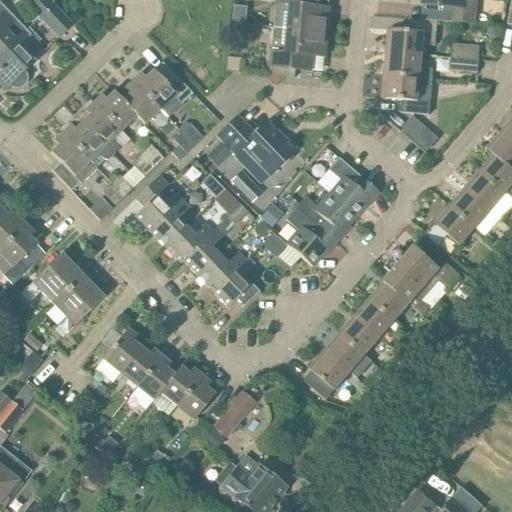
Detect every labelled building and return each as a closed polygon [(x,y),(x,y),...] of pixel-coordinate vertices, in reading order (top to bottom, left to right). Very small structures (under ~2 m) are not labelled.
[(276,0),(274,29),(327,34),(330,9),(329,9),(321,9),(322,0),(276,0)] [(450,8),(448,23),(474,26),(476,0),(422,0),(422,6),(450,8)] [(0,55),(26,30),(0,3),(0,55)] [(73,26),(53,5),(38,18),(59,40),(73,26)] [(388,31),(386,54),(422,57),(423,47),(435,48),(436,35),(437,23),(409,20),(407,32),(388,31)] [(296,71),(314,72),(316,57),(325,58),(327,34),(274,29),(270,68),(296,71)] [(26,30),(0,55),(0,83),(6,89),(9,86),(10,88),(13,89),(16,90),(19,90),(22,88),(25,86),(26,83),(27,79),(27,76),(26,73),(24,71),(33,62),(24,52),(32,44),(27,38),(31,35),(26,30)] [(421,69),(422,57),(386,54),(384,77),(432,81),(433,70),(421,69)] [(229,71),(237,72),(237,71),(238,58),(229,58),(227,57),(226,71),(229,71)] [(451,58),(450,71),(478,74),(479,61),(451,58)] [(141,74),(133,82),(160,110),(173,98),(181,105),(192,95),(162,64),(153,72),(146,79),(141,74)] [(269,77),(267,77),(272,83),(275,86),(278,87),(288,79),(269,77)] [(429,116),(432,81),(384,77),(382,100),(401,102),(400,114),(429,116)] [(122,101),(136,117),(144,126),(160,110),(133,82),(124,90),(129,95),(122,101)] [(102,96),(94,103),(121,132),(136,117),(122,101),(114,93),(106,100),(102,96)] [(113,139),(121,132),(94,103),(86,112),(83,109),(76,116),(82,123),(105,147),(113,155),(121,147),(113,139)] [(71,126),(62,134),(90,162),(97,154),(100,158),(107,161),(113,155),(105,147),(82,123),(76,116),(68,123),(71,126)] [(242,149),(269,177),(295,152),(267,123),(254,135),(237,117),(217,137),(235,156),(242,149)] [(511,120),(502,132),(511,140),(511,120)] [(427,154),(438,141),(414,121),(403,134),(427,154)] [(189,125),(182,132),(195,146),(202,139),(189,125)] [(173,141),(181,149),(186,155),(195,146),(182,132),(173,141)] [(511,170),(511,140),(502,132),(487,150),(494,156),(511,170)] [(90,162),(62,134),(55,141),(59,146),(51,154),(61,164),(52,172),(72,192),(80,184),(81,185),(97,169),(90,162)] [(206,157),(217,169),(232,155),(220,143),(206,157)] [(163,160),(150,147),(143,154),(156,167),(163,160)] [(131,165),(144,178),(156,167),(143,154),(141,155),(131,165)] [(505,195),(511,186),(511,170),(494,156),(479,173),(505,195)] [(355,218),(377,193),(338,160),(328,172),(340,182),(329,195),(355,218)] [(505,195),(479,173),(464,190),(490,212),(505,195)] [(209,175),(201,184),(210,193),(219,185),(209,175)] [(240,175),(230,185),(250,204),(259,194),(240,175)] [(132,190),(120,176),(112,185),(124,198),(132,190)] [(134,215),(149,231),(182,200),(174,192),(163,204),(155,196),(167,185),(158,176),(135,198),(144,206),(134,215)] [(102,194),(115,207),(124,198),(112,185),(102,194)] [(490,212),(464,190),(449,208),(475,230),(490,212)] [(295,210),(334,243),(355,218),(329,195),(317,209),(305,199),(295,210)] [(93,210),(101,219),(112,209),(103,200),(93,210)] [(189,208),(182,200),(149,231),(164,247),(185,226),(178,218),(189,208)] [(434,225),(460,247),(475,230),(449,208),(434,225)] [(312,269),(334,243),(295,210),(285,222),(297,232),(285,246),(312,269)] [(6,215),(0,220),(0,251),(26,227),(18,219),(14,222),(6,215)] [(183,259),(198,275),(218,255),(211,247),(230,229),(222,221),(212,231),(183,259)] [(261,222),(252,230),(262,241),(271,233),(261,222)] [(193,234),(185,226),(164,247),(179,263),(183,259),(212,231),(205,223),(193,234)] [(0,251),(0,273),(4,278),(12,286),(45,255),(36,247),(29,238),(33,234),(26,227),(0,251)] [(262,250),(272,259),(284,246),(273,237),(262,250)] [(511,245),(503,253),(511,261),(511,260),(511,245)] [(395,255),(391,259),(430,293),(434,289),(439,283),(447,290),(452,284),(454,287),(460,280),(468,286),(472,282),(459,269),(456,272),(445,263),(445,264),(439,270),(414,248),(407,257),(399,250),(395,255)] [(226,263),(218,255),(198,275),(213,291),(245,261),(237,252),(226,263)] [(511,261),(503,253),(496,262),(504,269),(511,261)] [(29,303),(40,292),(65,318),(55,328),(63,338),(104,299),(89,283),(93,278),(82,266),(77,271),(62,255),(21,294),(29,303)] [(391,275),(384,282),(423,317),(430,309),(422,302),(430,293),(391,259),(384,268),(391,274),(391,275)] [(248,285),(241,278),(252,268),(245,261),(213,291),(227,306),(236,298),(243,305),(259,290),(251,282),(248,285)] [(384,282),(369,300),(395,322),(405,310),(409,305),(423,317),(384,282)] [(369,300),(354,317),(379,339),(381,337),(390,327),(393,324),(395,322),(369,300)] [(453,312),(461,319),(469,310),(461,303),(453,312)] [(8,319),(0,312),(0,325),(2,327),(8,319)] [(453,312),(445,320),(453,328),(461,319),(453,312)] [(354,317),(339,334),(365,356),(369,351),(372,348),(379,339),(354,317)] [(103,361),(120,374),(140,348),(133,343),(137,338),(127,330),(103,361)] [(339,334),(324,351),(350,374),(350,373),(356,379),(371,362),(365,356),(339,334)] [(23,342),(36,354),(42,347),(30,335),(23,342)] [(424,346),(423,347),(431,353),(438,345),(439,344),(431,338),(424,346)] [(423,347),(416,355),(423,361),(431,353),(423,347)] [(153,351),(149,355),(140,348),(120,374),(137,388),(161,358),(153,351)] [(312,372),(304,381),(326,400),(334,391),(346,378),(350,374),(324,351),(309,369),(312,372)] [(32,353),(25,361),(36,370),(40,365),(43,362),(32,353)] [(137,388),(129,397),(146,410),(153,401),(154,402),(160,395),(175,376),(174,376),(166,370),(170,365),(161,358),(137,388)] [(160,395),(177,408),(202,377),(192,370),(188,374),(180,368),(174,376),(175,376),(160,395)] [(393,381),(401,388),(401,387),(409,379),(400,372),(393,381)] [(210,384),(202,377),(177,408),(194,422),(215,396),(206,389),(210,384)] [(393,381),(386,389),(394,396),(401,388),(393,381)] [(100,400),(107,391),(95,382),(89,390),(100,400)] [(256,403),(241,391),(219,419),(234,431),(256,403)] [(0,415),(9,404),(11,402),(0,393),(0,415)] [(11,402),(0,415),(0,430),(5,434),(23,411),(11,402)] [(374,419),(382,411),(373,404),(366,412),(374,419)] [(193,435),(214,452),(225,438),(204,421),(193,435)] [(99,437),(105,430),(97,423),(90,431),(99,437)] [(99,437),(90,431),(90,430),(83,439),(98,451),(105,442),(99,437)] [(105,442),(98,451),(107,458),(118,445),(108,437),(105,442)] [(0,448),(0,511),(2,511),(32,474),(19,464),(13,458),(0,448)] [(153,470),(129,451),(122,459),(130,465),(125,471),(145,480),(153,470)] [(107,460),(105,463),(124,472),(129,466),(123,461),(113,453),(107,460)] [(245,457),(236,468),(229,462),(213,481),(250,511),(267,511),(286,490),(245,457)] [(468,511),(452,498),(442,510),(417,489),(397,511),(468,511)]
